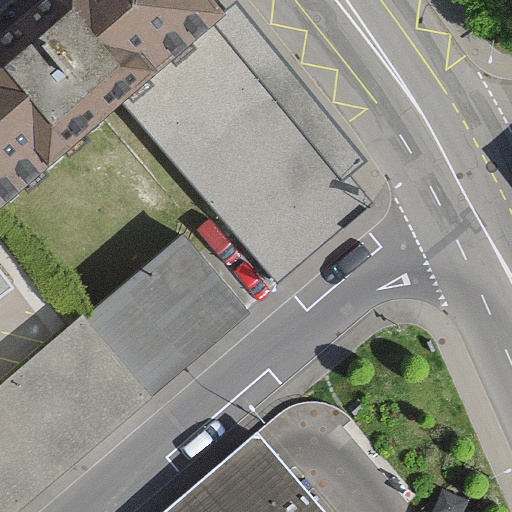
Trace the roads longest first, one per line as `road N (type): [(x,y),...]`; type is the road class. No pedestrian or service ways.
road 1 (residential): [(88,511),(464,189)]
road 2 (primary): [(332,0),(464,189)]
